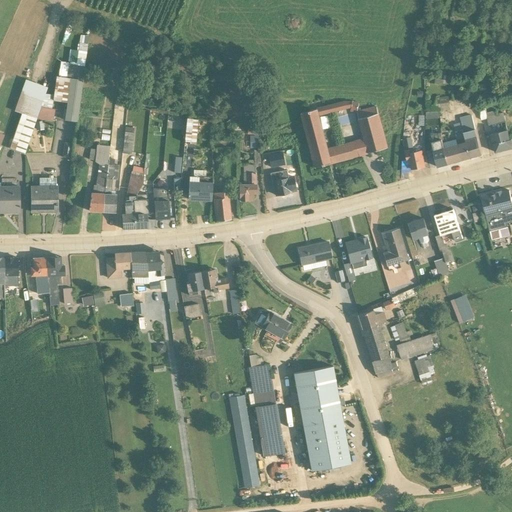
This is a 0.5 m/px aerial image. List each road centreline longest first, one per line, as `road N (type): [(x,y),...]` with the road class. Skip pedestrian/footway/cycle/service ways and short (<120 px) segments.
road 1 (unclassified): [(394,494),(346,335),(332,313),(267,270),(241,229)]
road 2 (tertiary): [(241,229),(511,160)]
road 3 (tertiary): [(0,244),(241,229)]
road 4 (unclassified): [(252,511),(394,494)]
road 5 (unclassified): [(394,494),(468,484),(511,457)]
